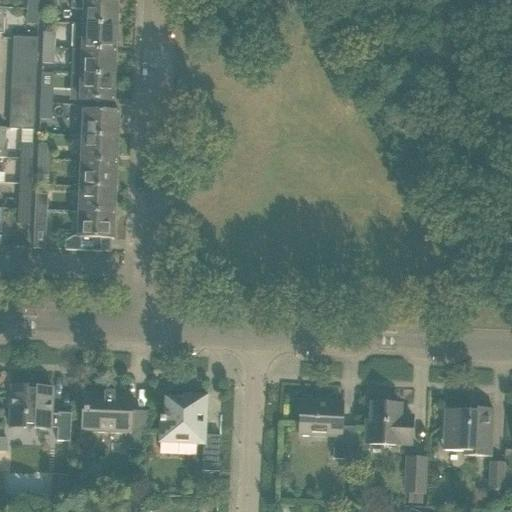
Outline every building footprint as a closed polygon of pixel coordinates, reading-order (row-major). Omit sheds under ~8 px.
[(28,0),(28,10),(39,11),(39,0),(28,0)] [(55,0),(45,0),(45,11),(55,11),(55,0)] [(83,25),(117,27),(118,1),(98,0),(70,0),(70,10),(83,10),(83,25)] [(39,11),(28,10),(27,26),(38,26),(39,11)] [(83,25),(83,26),(73,26),(72,49),(82,50),(82,51),(115,52),(117,27),(83,25)] [(44,34),(43,49),(54,49),(54,34),(44,34)] [(14,39),(13,51),(37,52),(37,40),(14,39)] [(54,49),(43,49),(42,64),(53,65),(54,49)] [(37,52),(13,51),(13,63),(36,64),(37,52)] [(115,52),(82,51),(81,75),(114,77),(115,52)] [(36,64),(13,63),(12,75),(36,76),(36,64)] [(12,75),(12,87),(35,88),(36,76),(12,75)] [(114,77),(81,75),(70,75),(70,88),(80,88),(79,101),(113,103),(114,77)] [(40,105),(51,105),(52,90),(41,90),(40,105)] [(35,95),(12,94),(11,106),(34,107),(35,95)] [(51,105),(40,105),(40,120),(51,120),(51,105)] [(34,107),(11,106),(11,118),(34,119),(34,107)] [(83,111),(82,137),(118,138),(119,113),(83,111)] [(34,119),(11,118),(10,130),(33,131),(34,119)] [(82,137),(81,162),(116,164),(118,138),(82,137)] [(22,145),(21,160),(32,160),(33,145),(22,145)] [(38,161),(49,161),(49,146),(39,145),(38,161)] [(32,160),(21,160),(21,175),(31,176),(32,160)] [(49,161),(38,161),(37,176),(48,176),(49,161)] [(81,162),(80,187),(115,189),(116,164),(81,162)] [(115,189),(80,187),(78,213),(114,214),(115,189)] [(19,210),(30,211),(30,195),(20,195),(19,210)] [(36,196),(36,211),(47,211),(47,196),(36,196)] [(30,211),(19,210),(18,225),(29,226),(30,211)] [(47,211),(36,211),(35,226),(46,226),(47,211)] [(65,242),(64,251),(100,253),(101,239),(113,240),(114,214),(78,213),(77,237),(73,237),(65,242)] [(56,442),(69,442),(71,415),(51,414),(52,390),(35,389),(32,385),(28,388),(11,388),(9,428),(57,430),(56,442)] [(83,394),(81,432),(129,435),(128,451),(144,451),(146,413),(131,412),(132,396),(114,395),(114,394),(113,392),(105,392),(104,393),(104,395),(83,394)] [(201,472),(219,472),(220,436),(204,436),(206,397),(183,396),(183,399),(165,398),(164,418),(160,418),(159,442),(203,444),(201,472)] [(298,436),(333,437),(332,460),(353,461),(354,428),(342,427),(343,403),(300,401),(298,436)] [(367,422),(366,445),(398,446),(398,445),(411,445),(412,418),(399,417),(400,405),(372,404),(371,422),(367,422)] [(445,411),(443,451),(464,452),(463,456),(491,458),(493,410),(476,409),(476,412),(445,411)] [(422,503),(422,496),(425,496),(427,459),(405,458),(404,495),(409,495),(408,503),(422,503)] [(502,491),(504,463),(490,463),(488,491),(502,491)] [(504,463),(502,491),(510,487),(510,471),(504,463)] [(121,498),(118,503),(120,509),(124,511),(125,511),(131,511),(134,505),(132,500),(127,497),(121,498)]
